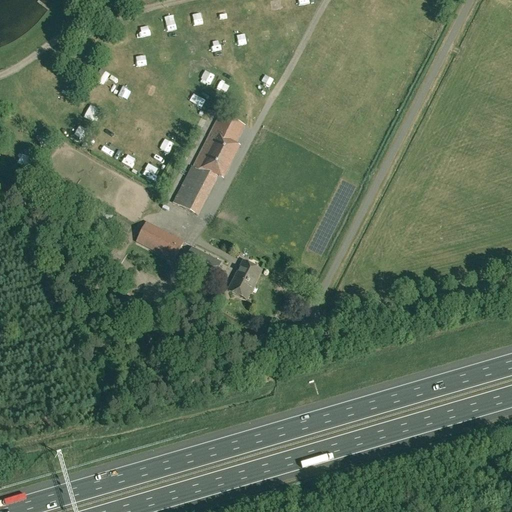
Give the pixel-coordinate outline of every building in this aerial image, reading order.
[(275,6),(276,12),(286,10),(284,4),(275,6)] [(97,56),(106,50),(103,46),(95,51),(97,56)] [(109,88),(115,77),(109,74),(103,84),(109,88)] [(115,109),(110,121),(120,126),(125,114),(115,109)] [(101,126),(106,114),(101,112),(96,123),(101,126)] [(197,216),(218,177),(223,180),(240,147),(235,144),(241,131),(218,119),(192,168),(191,167),(173,203),(197,216)] [(79,138),(88,144),(93,137),(84,131),(79,138)] [(108,139),(97,144),(102,155),(113,150),(108,139)] [(168,153),(171,157),(178,151),(175,147),(168,153)] [(130,156),(126,166),(137,170),(141,160),(130,156)] [(147,171),(145,177),(154,181),(157,176),(147,171)] [(105,231),(111,220),(86,206),(79,217),(105,231)] [(130,227),(113,217),(111,220),(105,231),(103,233),(121,244),(130,227)] [(146,223),(136,242),(173,262),(183,243),(146,223)] [(192,248),(182,266),(211,281),(221,263),(192,248)] [(261,271),(243,262),(240,268),(237,274),(228,292),(246,301),(250,293),(251,294),(254,286),(253,286),(261,271)] [(135,301),(122,294),(109,314),(121,322),(135,301)] [(313,412),(314,419),(329,415),(328,409),(313,412)]
